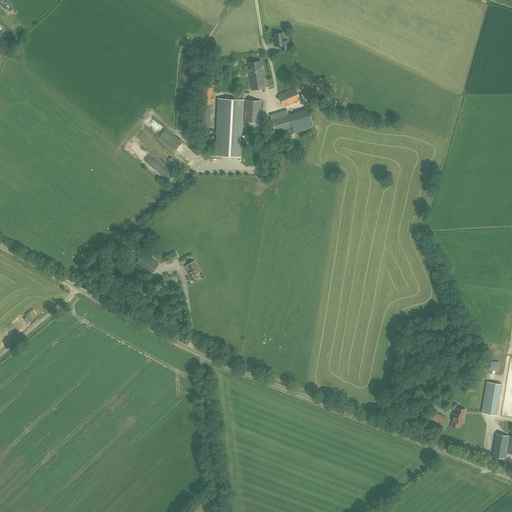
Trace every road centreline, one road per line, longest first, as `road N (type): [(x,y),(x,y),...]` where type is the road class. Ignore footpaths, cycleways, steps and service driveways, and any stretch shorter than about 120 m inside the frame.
road 1 (unclassified): [(511,477),(220,362),(79,287)]
road 2 (track): [(198,351),(220,511)]
